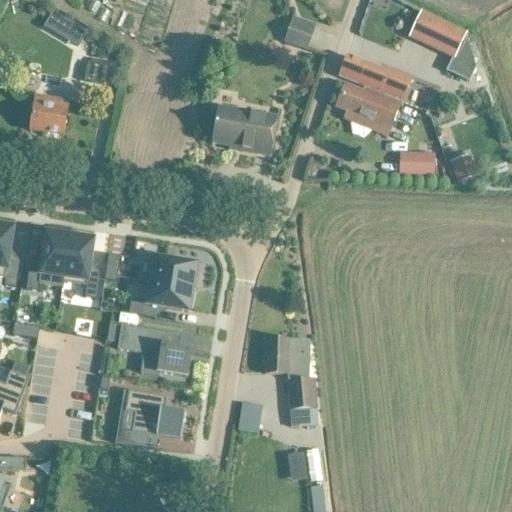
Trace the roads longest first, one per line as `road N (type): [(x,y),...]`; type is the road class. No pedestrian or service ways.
road 1 (unclassified): [(248,267),(286,211),(359,0)]
road 2 (unclassified): [(248,267),(228,238),(184,222),(0,194)]
road 3 (unclassified): [(208,511),(248,267)]
